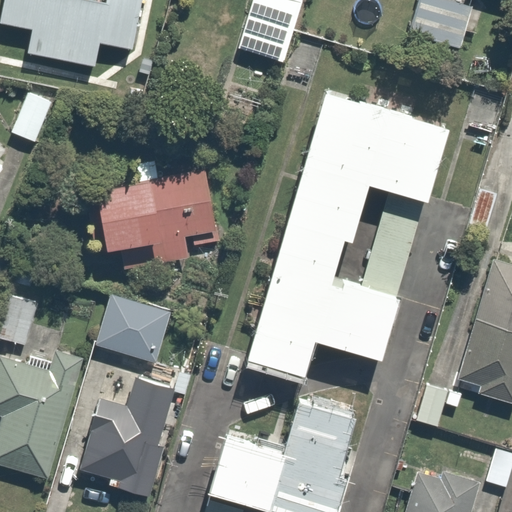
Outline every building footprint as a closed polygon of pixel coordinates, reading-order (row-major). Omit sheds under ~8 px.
[(144,12),(146,0),(97,0),(0,0),(0,24),(24,30),(20,50),(93,64),(97,40),(124,45),(131,9),(144,12)] [(300,0),(243,0),(230,46),(281,61),(300,0)] [(420,41),(454,51),(466,7),(440,0),(413,0),(405,29),(422,34),(420,41)] [(49,91),(24,82),(7,129),(31,138),(49,91)] [(310,338),(365,356),(442,122),(323,83),(236,350),(299,370),(310,338)] [(132,174),(87,179),(93,242),(118,240),(121,274),(216,265),(206,167),(159,172),(157,158),(131,160),(132,174)] [(469,388),(511,399),(511,398),(511,255),(488,249),(454,376),(471,380),(469,388)] [(166,309),(103,287),(86,338),(149,360),(166,309)] [(34,300),(2,289),(0,293),(0,335),(19,342),(34,300)] [(39,357),(0,346),(0,467),(43,478),(76,354),(42,345),(39,357)] [(91,401),(72,461),(101,471),(99,479),(133,490),(166,385),(128,373),(117,409),(91,401)] [(463,394),(422,382),(413,412),(454,425),(463,394)] [(272,439),(216,425),(201,486),(268,502),(265,511),(321,511),(347,410),(284,394),(272,439)] [(509,451),(486,446),(480,477),(502,482),(509,451)] [(407,464),(395,511),(463,511),(471,481),(407,464)] [(235,511),(239,501),(204,493),(198,511),(235,511)]
